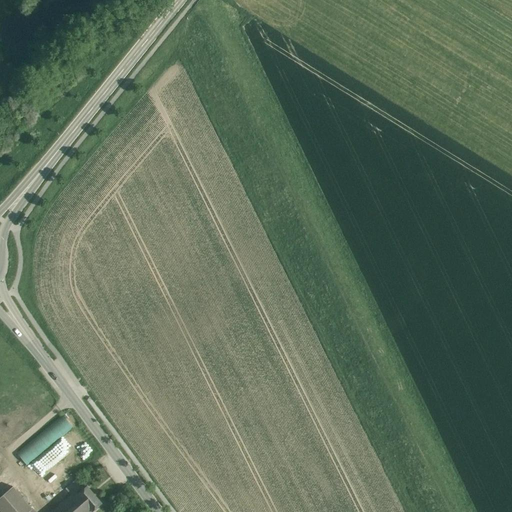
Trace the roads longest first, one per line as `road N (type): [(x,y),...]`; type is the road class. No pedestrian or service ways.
road 1 (secondary): [(183,0),(42,170)]
road 2 (tertiary): [(34,346),(160,511)]
